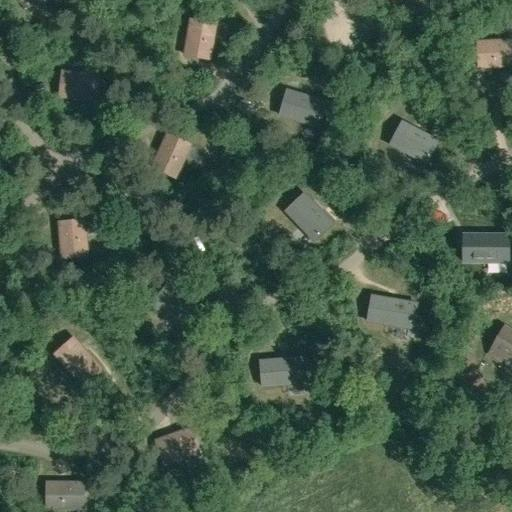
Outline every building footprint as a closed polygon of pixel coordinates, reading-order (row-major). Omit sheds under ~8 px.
[(186,55),(211,59),(216,25),(191,20),(186,55)] [(511,39),(479,42),(480,67),(511,65),(511,39)] [(96,102),(98,76),(64,72),(61,98),(96,102)] [(318,127),(325,106),(286,95),(280,116),(318,127)] [(403,123),(391,145),(426,164),(438,141),(403,123)] [(169,135),(154,168),(177,179),(192,146),(169,135)] [(304,194),(286,212),(313,241),(332,223),(304,194)] [(61,223),(65,258),(90,256),(86,221),(61,223)] [(509,237),(463,237),(463,262),(509,262),(509,237)] [(199,309),(167,286),(152,307),(185,330),(199,309)] [(412,330),(416,304),(372,297),(368,322),(412,330)] [(503,357),(511,361),(511,331),(504,327),(488,353),(501,361),(503,357)] [(81,385),(101,368),(74,338),(55,356),(81,385)] [(261,362),(263,387),(307,383),(305,358),(261,362)] [(157,441),(165,465),(199,453),(190,429),(157,441)] [(48,508),(83,509),(83,483),(48,483),(48,508)]
